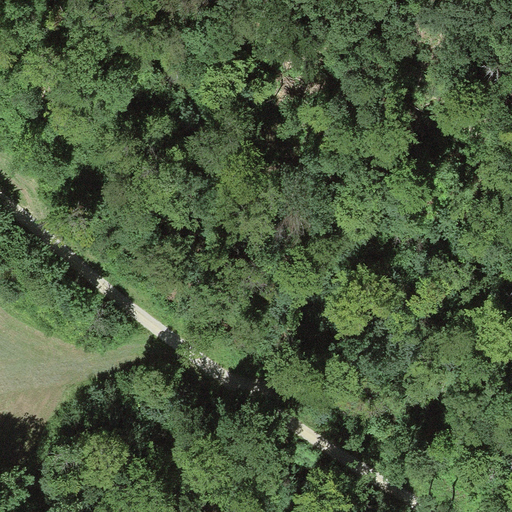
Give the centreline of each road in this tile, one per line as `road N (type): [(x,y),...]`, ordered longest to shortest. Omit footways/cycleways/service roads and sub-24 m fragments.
road 1 (track): [(68,0),(152,82),(511,261)]
road 2 (track): [(239,388),(0,204)]
road 3 (track): [(239,388),(511,366)]
road 4 (track): [(434,511),(239,388)]
road 5 (track): [(208,511),(0,481)]
